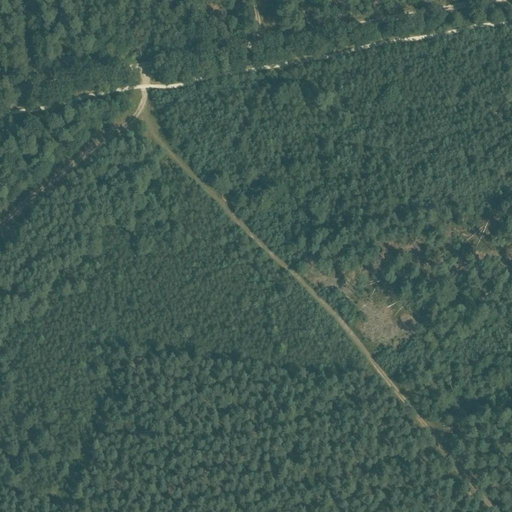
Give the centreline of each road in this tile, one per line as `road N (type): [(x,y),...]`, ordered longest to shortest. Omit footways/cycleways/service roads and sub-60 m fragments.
road 1 (track): [(143,65),(143,105),(157,139),(359,346),(498,511)]
road 2 (track): [(0,92),(488,0)]
road 3 (track): [(143,105),(0,224)]
